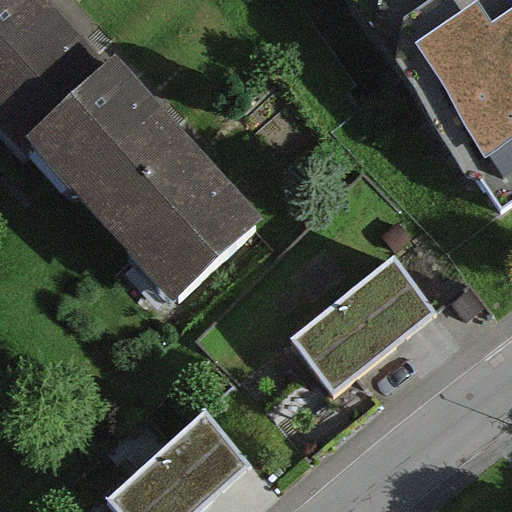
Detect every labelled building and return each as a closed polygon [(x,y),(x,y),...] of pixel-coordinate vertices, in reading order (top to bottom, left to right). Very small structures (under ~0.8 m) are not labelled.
[(50,0),(0,0),(0,123),(30,155),(38,148),(119,72),(50,0)] [(511,0),(314,0),(460,228),(511,195),(511,0)] [(38,148),(187,306),(275,223),(126,66),(119,72),(38,148)] [(396,269),(295,349),(333,395),(433,315),(396,269)] [(205,424),(111,509),(113,511),(197,511),(246,468),(205,424)]
